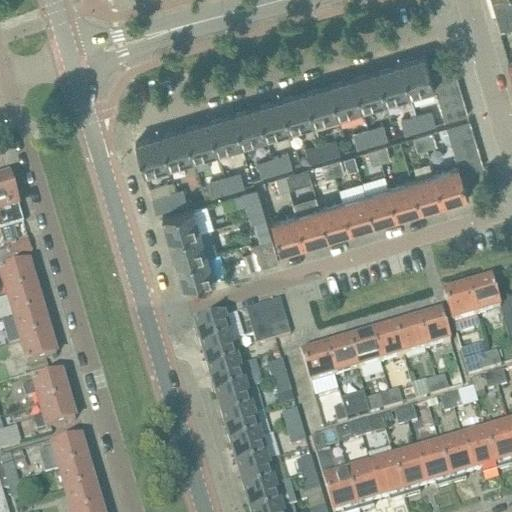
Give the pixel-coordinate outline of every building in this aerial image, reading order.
[(511,18),(511,0),(493,0),(500,22),(511,18)] [(425,57),(400,64),(410,95),(434,88),(431,76),(425,57)] [(400,64),(376,71),(386,103),(410,95),(400,64)] [(454,69),(431,76),(434,88),(457,81),(454,69)] [(376,71),(352,78),(362,110),(386,103),(376,71)] [(352,78),(328,86),(338,117),(362,110),(352,78)] [(457,81),(434,88),(438,99),(461,93),(457,81)] [(328,86),(304,93),(314,124),(338,117),(328,86)] [(304,93),(280,100),(290,131),(314,124),(304,93)] [(461,93),(438,99),(441,111),(464,104),(461,93)] [(280,100),(257,107),(266,138),(290,131),(280,100)] [(464,104),(441,111),(445,122),(467,116),(464,104)] [(257,107),(232,114),(241,145),(266,138),(257,107)] [(431,111),(416,115),(420,130),(435,125),(431,111)] [(232,114),(208,122),(217,153),(241,145),(232,114)] [(416,115),(401,120),(405,134),(420,130),(416,115)] [(469,121),(446,128),(450,140),(473,133),(469,121)] [(208,122),(184,129),(193,160),(217,153),(208,122)] [(383,125),(368,130),(372,144),(387,140),(383,125)] [(184,129),(160,136),(169,167),(193,160),(184,129)] [(368,130),(353,134),(357,149),(372,144),(368,130)] [(432,133),(421,136),(425,150),(436,146),(432,133)] [(473,133),(450,140),(453,151),(476,145),(473,133)] [(160,136),(135,143),(144,174),(169,167),(160,136)] [(421,136),(413,138),(417,152),(425,150),(421,136)] [(335,139),(320,144),(324,158),(339,154),(335,139)] [(320,144),(305,148),(309,163),(324,158),(320,144)] [(476,145),(453,151),(457,163),(479,156),(476,145)] [(386,146),(375,149),(379,163),(390,160),(386,146)] [(375,149),(367,152),(371,166),(379,163),(375,149)] [(287,154),(272,158),(276,173),(291,168),(287,154)] [(358,169),(354,156),(343,160),(347,172),(358,169)] [(479,156),(457,163),(457,166),(460,175),(483,168),(479,156)] [(272,158),(257,163),(261,177),(276,173),(272,158)] [(341,159),(329,163),(333,177),(345,173),(341,159)] [(329,163),(322,165),(326,179),(333,177),(329,163)] [(467,198),(460,175),(457,166),(432,174),(442,205),(450,203),(451,206),(465,202),(464,199),(467,198)] [(294,173),(283,177),(287,190),(298,187),(310,184),(306,170),(294,173)] [(240,173),(224,177),(228,192),(244,187),(240,173)] [(432,174),(409,180),(420,215),(435,211),(434,208),(442,205),(432,174)] [(224,177),(209,181),(213,196),(228,192),(224,177)] [(283,177),(275,179),(279,193),(287,190),(283,177)] [(9,178),(0,180),(0,233),(4,246),(18,242),(14,230),(18,229),(18,227),(24,225),(20,213),(9,178)] [(409,180),(386,187),(396,219),(404,217),(405,220),(420,215),(409,180)] [(386,187),(363,194),(374,229),(389,224),(388,221),(396,219),(386,187)] [(176,191),(167,194),(171,209),(186,204),(182,190),(176,191)] [(256,190),(242,194),(246,207),(247,209),(261,205),(256,190)] [(167,194),(152,199),(156,213),(160,212),(171,209),(167,194)] [(363,194),(340,201),(350,233),(358,230),(358,233),(374,229),(363,194)] [(314,198),(291,205),(294,214),(304,246),(312,244),(312,247),(328,242),(317,208),(314,198)] [(340,201),(317,208),(328,242),(343,238),(342,235),(350,233),(340,201)] [(193,208),(162,218),(169,242),(200,233),(211,230),(204,205),(193,208)] [(261,205),(247,209),(250,219),(251,224),(254,223),(265,220),(264,214),(261,205)] [(296,249),(304,246),(294,214),(272,221),(281,253),(282,253),(283,255),(297,251),(296,249)] [(200,233),(169,242),(176,266),(208,257),(200,233)] [(18,242),(4,246),(6,252),(8,261),(14,259),(20,258),(32,254),(29,245),(27,239),(18,242)] [(271,240),(250,246),(257,269),(278,263),(271,240)] [(6,252),(0,254),(0,263),(8,261),(6,252)] [(208,257),(176,266),(183,291),(215,282),(208,257)] [(0,273),(7,297),(36,288),(29,265),(0,273)] [(500,310),(498,302),(490,278),(489,279),(488,276),(474,280),(475,283),(467,285),(476,317),(500,310)] [(444,292),(443,292),(447,303),(453,324),(456,334),(479,327),(476,317),(467,285),(459,288),(458,285),(443,289),(444,292)] [(7,297),(14,319),(43,311),(36,288),(7,297)] [(511,298),(498,302),(500,310),(501,314),(511,310),(511,298)] [(280,299),(246,310),(249,322),(284,311),(280,299)] [(417,320),(426,352),(450,345),(441,313),(440,313),(439,310),(424,315),(425,317),(417,320)] [(511,310),(501,314),(504,326),(511,323),(511,310)] [(49,333),(43,311),(14,319),(20,341),(49,333)] [(284,311),(249,322),(253,333),(287,323),(284,311)] [(225,316),(194,325),(201,350),(232,341),(225,316)] [(393,324),(403,358),(426,352),(417,320),(409,322),(408,319),(393,324)] [(287,323),(253,333),(253,335),(256,345),(275,339),(290,334),(287,323)] [(371,333),(380,365),(403,358),(393,324),(378,328),(379,331),(371,333)] [(49,333),(20,341),(24,354),(27,364),(27,365),(49,359),(56,356),(49,333)] [(347,337),(357,372),(380,365),(371,333),(363,335),(362,333),(347,337)] [(333,344),(325,347),(334,379),(357,372),(347,337),(332,341),(333,344)] [(232,341),(201,350),(208,374),(240,365),(232,341)] [(484,343),(461,350),(468,374),(491,367),(487,354),(484,343)] [(334,379),(325,347),(317,349),(316,346),(301,350),(302,353),(301,353),(310,385),(334,379)] [(491,367),(501,365),(497,351),(487,354),(491,367)] [(282,361),(268,366),(272,381),(287,377),(282,361)] [(240,365),(208,374),(215,398),(247,389),(240,365)] [(502,371),(493,373),(497,387),(506,385),(502,371)] [(493,373),(484,376),(487,390),(497,387),(493,373)] [(62,376),(54,378),(22,387),(26,399),(36,396),(40,407),(68,398),(62,376)] [(444,377),(434,380),(439,393),(448,391),(462,387),(459,376),(449,379),(445,380),(444,377)] [(287,377),(272,381),(277,396),(291,392),(287,377)] [(434,380),(411,386),(415,400),(439,393),(434,380)] [(247,389),(215,398),(223,422),(254,413),(247,389)] [(398,390),(388,393),(392,407),(402,404),(398,390)] [(392,407),(388,393),(379,396),(383,409),(392,407)] [(459,394),(450,396),(454,410),(463,407),(459,394)] [(450,396),(440,399),(444,413),(454,410),(450,396)] [(43,417),(33,420),(37,432),(46,429),(51,428),(75,420),(69,398),(40,407),(43,417)] [(352,403),(342,406),(346,420),(356,417),(352,403)] [(337,422),(346,420),(342,406),(333,409),(337,422)] [(413,407),(404,410),(408,423),(417,421),(413,407)] [(297,410),(282,415),(287,430),(301,426),(297,410)] [(404,410),(394,412),(398,426),(408,423),(404,410)] [(254,413),(223,422),(230,447),(261,437),(254,413)] [(367,420),(357,423),(361,437),(371,434),(367,420)] [(357,423),(334,429),(338,443),(361,437),(357,423)] [(511,462),(511,438),(508,424),(485,431),(497,471),(511,467),(511,463),(511,462)] [(1,430),(0,425),(0,447),(14,444),(9,428),(1,430)] [(301,426),(287,430),(291,445),(306,441),(301,426)] [(485,431),(462,437),(473,474),(480,472),(481,475),(497,471),(485,431)] [(311,436),(314,450),(324,447),(320,433),(311,436)] [(261,437),(230,447),(237,471),(268,461),(279,458),(272,434),(261,437)] [(462,437),(439,444),(451,484),(466,480),(465,476),(473,474),(462,437)] [(45,475),(59,471),(88,463),(81,440),(39,452),(45,475)] [(439,444),(416,451),(426,488),(434,485),(435,489),(451,484),(439,444)] [(324,447),(315,450),(332,511),(356,511),(358,511),(347,471),(343,459),(333,462),(329,450),(325,451),(324,447)] [(416,451),(393,458),(405,498),(420,494),(418,490),(426,488),(416,451)] [(9,455),(0,458),(9,486),(17,484),(9,455)] [(311,458),(296,463),(301,478),(315,474),(311,458)] [(393,458),(370,465),(380,501),(388,499),(389,502),(405,498),(393,458)] [(268,461),(237,471),(244,495),(275,485),(268,461)] [(94,485),(88,463),(59,471),(66,494),(94,485)] [(370,465),(347,471),(358,511),(373,507),(372,503),(380,501),(370,465)] [(315,474),(301,478),(305,493),(320,489),(315,474)] [(275,485),(244,495),(249,511),(273,511),(283,509),(294,506),(295,506),(288,482),(286,482),(275,485)] [(21,495),(17,484),(9,486),(12,498),(21,495)] [(66,494),(70,511),(85,511),(101,507),(94,485),(66,494)]
